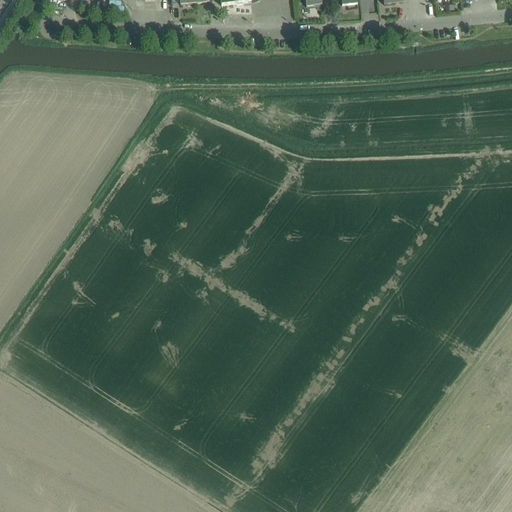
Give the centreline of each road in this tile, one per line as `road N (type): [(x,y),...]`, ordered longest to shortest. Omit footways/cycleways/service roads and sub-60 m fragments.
road 1 (track): [(511,147),(304,155),(173,105),(0,345)]
road 2 (unclassified): [(49,27),(329,32),(511,15)]
road 3 (track): [(156,95),(182,87),(316,88),(511,70)]
